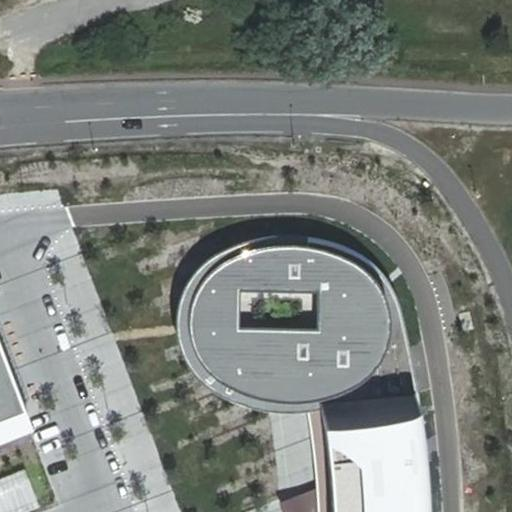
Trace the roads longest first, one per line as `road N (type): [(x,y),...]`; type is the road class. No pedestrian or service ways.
road 1 (tertiary): [(511,290),(450,182),(395,137),(308,122),(0,128)]
road 2 (tertiary): [(511,107),(179,99),(0,113)]
